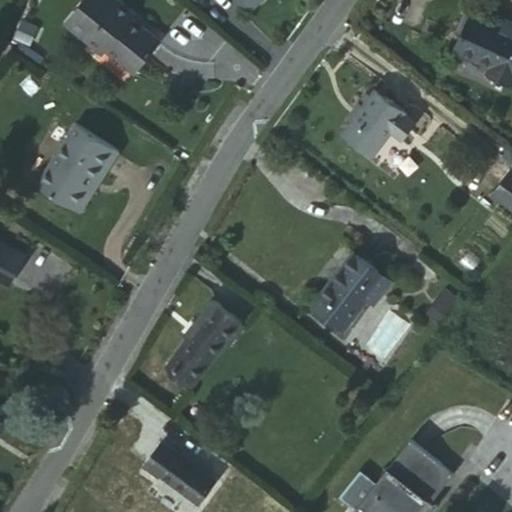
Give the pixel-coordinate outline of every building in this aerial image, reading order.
[(105,53),(133,76),(157,46),(128,24),(133,18),(112,0),(84,0),(62,28),(99,59),(105,53)] [(228,0),(241,14),(252,4),(249,0),(228,0)] [(504,82),(511,61),(511,22),(505,19),(500,29),(489,25),(458,9),(449,29),(455,32),(448,46),(465,55),(470,48),(484,56),(477,70),(504,82)] [(500,29),(505,19),(495,14),(489,25),(500,29)] [(397,112),(399,107),(370,88),(364,96),(348,120),(338,135),(368,155),(386,128),(397,136),(410,118),(397,112)] [(342,116),(348,120),(364,96),(358,92),(342,116)] [(99,180),(116,152),(74,122),(33,180),(68,206),(91,174),(99,180)] [(511,168),(509,166),(490,190),(511,206),(511,168)] [(68,206),(76,212),(99,180),(91,174),(68,206)] [(0,244),(0,281),(4,283),(19,255),(0,244)] [(375,294),(389,274),(350,244),(317,290),(349,314),(368,289),(375,294)] [(441,323),(457,296),(445,289),(429,316),(441,323)] [(338,328),(349,314),(317,290),(307,303),(338,328)] [(215,351),(232,330),(201,301),(184,321),(189,327),(178,339),(156,367),(176,385),(211,347),(215,351)] [(511,302),(497,314),(511,333),(511,302)] [(172,335),(178,339),(189,327),(184,321),(172,335)] [(0,418),(8,405),(0,399),(0,418)] [(181,499),(200,471),(147,434),(128,463),(181,499)] [(423,502),(424,499),(447,470),(404,438),(372,479),(355,465),(336,490),(338,492),(350,479),(365,490),(354,504),(347,511),(408,511),(419,499),(423,502)] [(350,479),(338,492),(354,504),(365,490),(350,479)] [(422,511),(430,503),(424,499),(423,502),(419,499),(408,511),(422,511)]
